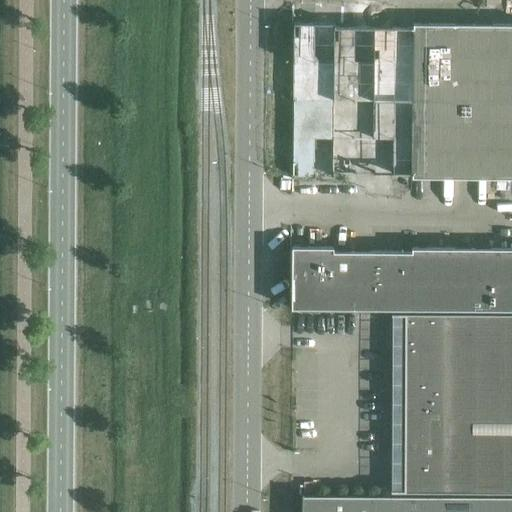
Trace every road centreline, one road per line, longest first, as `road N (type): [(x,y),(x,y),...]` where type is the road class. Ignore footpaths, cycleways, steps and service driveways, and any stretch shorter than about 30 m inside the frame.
road 1 (unclassified): [(247,511),(252,0)]
road 2 (tertiary): [(62,511),(66,0)]
